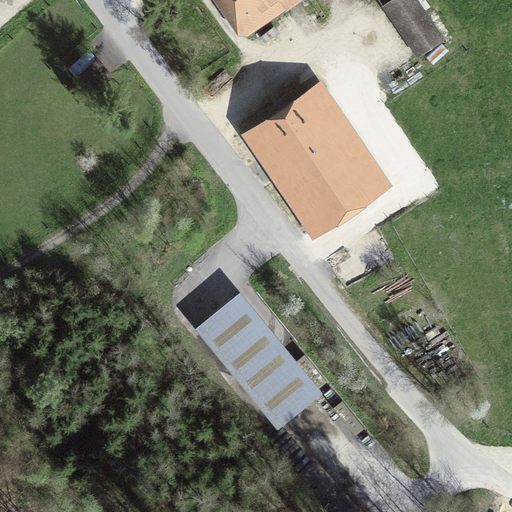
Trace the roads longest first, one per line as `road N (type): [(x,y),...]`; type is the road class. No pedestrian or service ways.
road 1 (track): [(0,277),(98,214),(190,123)]
road 2 (track): [(367,344),(457,439),(511,483)]
